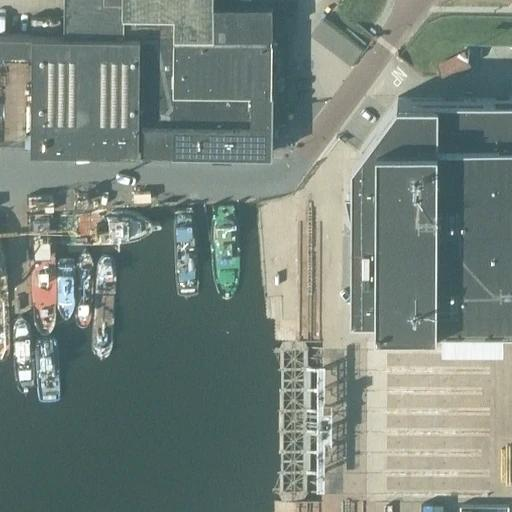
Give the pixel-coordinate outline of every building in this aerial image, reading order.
[(31,148),(138,149),(140,35),(140,33),(142,34),(174,34),(213,33),(214,8),(213,8),(213,1),(214,1),(213,0),(64,0),(64,34),(7,33),(0,32),(0,49),(7,50),(32,50),(31,147),(31,148)] [(272,32),(272,1),(214,1),(213,1),(213,8),(214,8),(213,33),(272,32)] [(58,17),(30,16),(30,29),(58,30),(58,17)] [(9,29),(25,30),(25,21),(9,21),(9,29)] [(174,37),(174,34),(142,34),(140,150),(172,150),(173,123),(174,37)] [(272,38),(174,37),(173,123),(271,124),(271,91),(272,38)] [(469,61),(464,52),(438,65),(443,74),(469,61)] [(348,204),(347,204),(349,215),(351,215),(356,216),(356,311),(356,320),(511,320),(511,95),(440,96),(397,96),(357,150),(357,205),(351,205),(348,205),(348,204)] [(173,123),(172,150),(270,151),(270,135),(274,135),(275,124),(271,124),(173,123)] [(264,185),(239,187),(240,198),(265,197),(264,185)] [(418,450),(441,450),(441,377),(419,377),(418,450)] [(488,429),(487,432),(480,431),(481,418),(468,417),(467,434),(487,436),(486,444),(503,445),(504,431),(488,429)]
